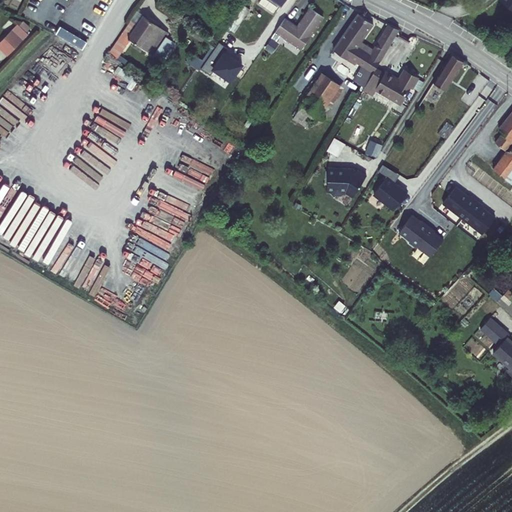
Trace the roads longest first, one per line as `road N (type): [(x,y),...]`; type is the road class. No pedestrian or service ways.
road 1 (tertiary): [(378,0),(511,80)]
road 2 (track): [(511,424),(403,511)]
